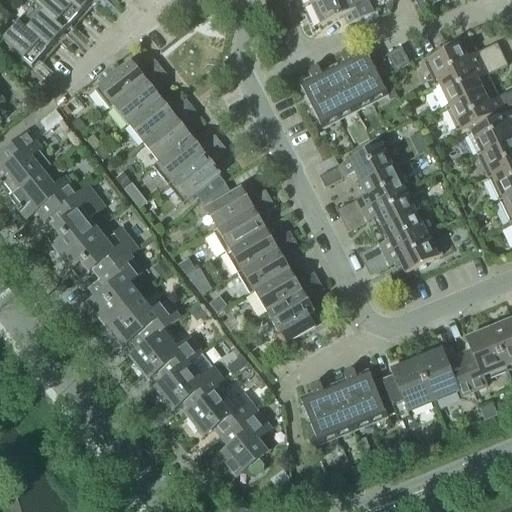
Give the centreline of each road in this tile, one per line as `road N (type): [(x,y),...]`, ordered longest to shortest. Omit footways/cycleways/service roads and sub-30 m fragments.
road 1 (residential): [(511,41),(495,3),(437,28),(401,15),(250,89)]
road 2 (residential): [(380,330),(361,317),(250,89)]
road 3 (tertiary): [(164,511),(0,303)]
road 4 (tertiary): [(374,511),(511,454)]
road 5 (residential): [(511,280),(396,331),(380,330)]
road 6 (residential): [(78,76),(132,25),(188,0)]
